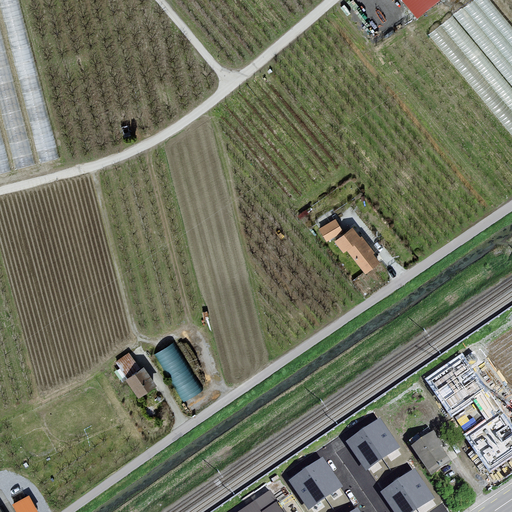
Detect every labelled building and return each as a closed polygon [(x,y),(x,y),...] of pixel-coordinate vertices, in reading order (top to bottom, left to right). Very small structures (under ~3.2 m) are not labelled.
[(19,0),(0,0),(7,33),(20,30),(22,39),(27,38),(19,0)] [(404,0),(417,15),(434,0),(404,0)] [(336,219),(319,229),(327,241),(343,232),(336,219)] [(380,263),(352,228),(335,242),(344,253),(347,251),(365,274),(380,263)] [(176,339),(157,348),(182,399),(201,389),(176,339)] [(116,358),(125,374),(140,366),(130,349),(116,358)] [(482,389),(463,360),(433,379),(452,408),(482,389)] [(144,366),(125,380),(139,399),(157,385),(144,366)] [(511,449),(511,435),(499,416),(469,436),(488,464),(511,449)] [(398,445),(381,420),(350,441),(368,466),(398,445)] [(435,434),(410,450),(430,479),(451,464),(435,434)] [(340,486),(322,460),(291,481),(309,507),(340,486)] [(410,511),(432,497),(414,472),(384,493),(396,511),(410,511)] [(282,511),(277,506),(280,505),(271,492),(244,511),(282,511)] [(38,511),(29,496),(13,504),(17,511),(38,511)]
